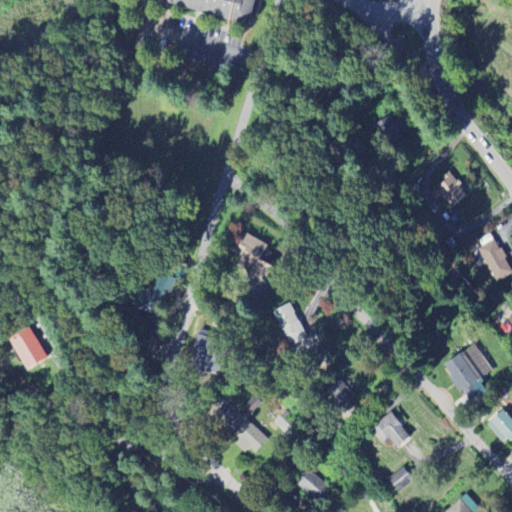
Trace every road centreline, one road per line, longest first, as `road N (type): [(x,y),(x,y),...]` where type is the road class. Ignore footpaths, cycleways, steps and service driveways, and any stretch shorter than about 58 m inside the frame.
road 1 (residential): [(254,511),(157,405),(281,0)]
road 2 (residential): [(511,481),(228,178)]
road 3 (residential): [(511,188),(441,79),(428,0)]
